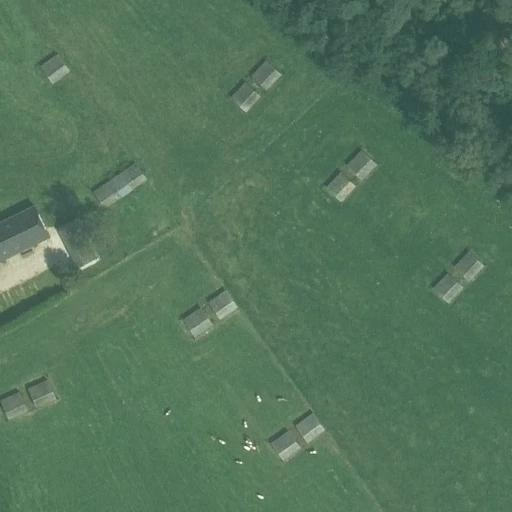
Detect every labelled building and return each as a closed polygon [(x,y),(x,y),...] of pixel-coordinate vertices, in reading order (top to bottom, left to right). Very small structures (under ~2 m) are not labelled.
[(57,52),(40,65),(52,83),(70,70),(57,52)] [(251,74),(267,89),(282,74),(265,59),(251,74)] [(261,96),(245,81),(230,96),(246,111),(261,96)] [(347,164),(362,179),(377,164),(361,149),(347,164)] [(135,162),(92,191),(104,208),(147,179),(135,162)] [(356,186),(340,171),(325,186),(341,201),(356,186)] [(0,259),(48,236),(33,206),(0,221),(0,259)] [(470,281),(484,266),(468,250),(454,265),(470,281)] [(463,287),(447,272),(432,287),(447,302),(463,287)] [(225,288),(208,301),(220,319),(238,307),(225,288)] [(195,336),(213,324),(200,306),(182,318),(195,336)] [(27,387),(36,407),(55,398),(47,379),(27,387)] [(28,411),(19,391),(0,399),(9,420),(28,411)] [(295,425),(307,443),(325,430),(312,412),(295,425)] [(301,447),(288,429),(270,442),(283,460),(301,447)]
